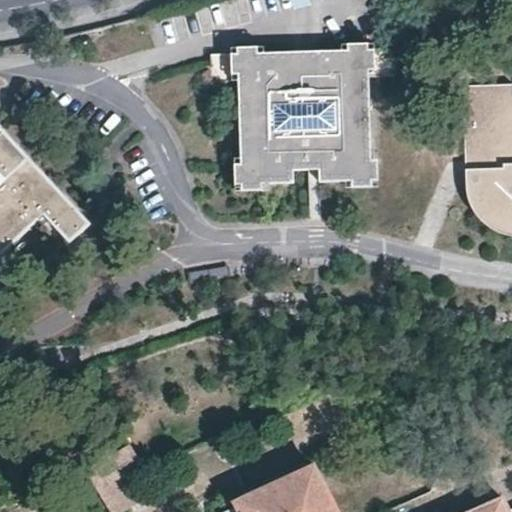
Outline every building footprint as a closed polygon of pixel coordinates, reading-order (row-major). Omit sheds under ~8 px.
[(239,81),(241,158),(241,164),(235,164),(235,185),(242,185),(242,191),(263,191),(263,184),(269,184),(295,184),(294,170),(319,170),(320,182),(345,182),(352,182),(352,188),(373,187),(373,181),(379,181),(379,160),(373,160),(373,154),(370,77),(370,71),(376,70),(375,50),(369,50),(368,44),(348,44),(348,50),(341,51),(265,53),(259,53),(258,47),(237,47),(237,54),(231,54),(232,74),(239,74),(239,81)] [(220,82),(219,54),(211,54),(212,82),(220,82)] [(232,74),(231,54),(219,54),(220,82),(227,82),(232,82),(232,74)] [(511,84),(463,86),(466,161),(471,161),(472,169),(466,169),(466,188),(472,188),(474,196),(476,202),(478,208),(482,212),(487,218),(493,223),(503,228),(511,230),(511,84)] [(0,250),(29,223),(38,215),(63,241),(84,222),(0,132),(0,250)] [(476,202),(474,196),(472,188),(466,188),(466,189),(468,197),(470,204),(474,211),(477,216),(483,222),(490,228),(501,233),(511,236),(511,230),(503,228),(493,223),(487,218),(482,212),(478,208),(476,202)] [(148,469),(132,444),(87,471),(112,511),(124,511),(139,503),(126,482),(148,469)] [(339,511),(317,461),(233,500),(237,508),(229,511),(339,511)] [(508,511),(503,499),(491,504),(470,511),(508,511)]
